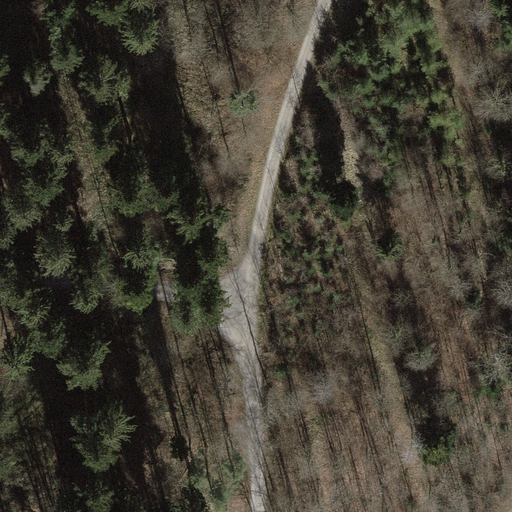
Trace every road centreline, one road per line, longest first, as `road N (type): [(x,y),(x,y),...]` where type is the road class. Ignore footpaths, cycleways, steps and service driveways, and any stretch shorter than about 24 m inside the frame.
road 1 (track): [(326,0),(275,158),(253,284),(237,314)]
road 2 (track): [(237,314),(81,281),(0,280)]
road 3 (track): [(237,314),(248,347),(257,511)]
